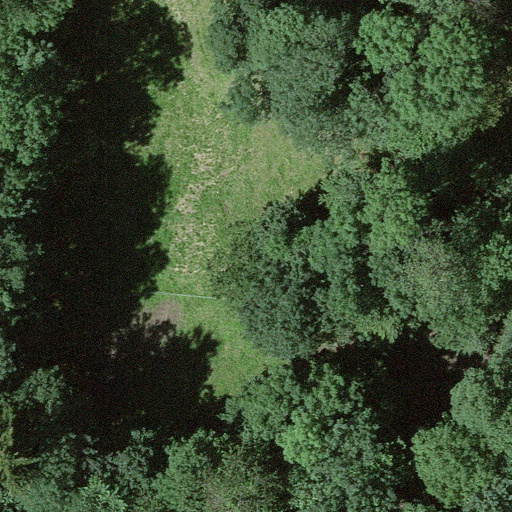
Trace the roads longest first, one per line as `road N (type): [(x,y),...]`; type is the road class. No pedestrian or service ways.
road 1 (track): [(511,358),(459,406),(390,435),(283,447),(97,451)]
road 2 (track): [(97,451),(132,313)]
